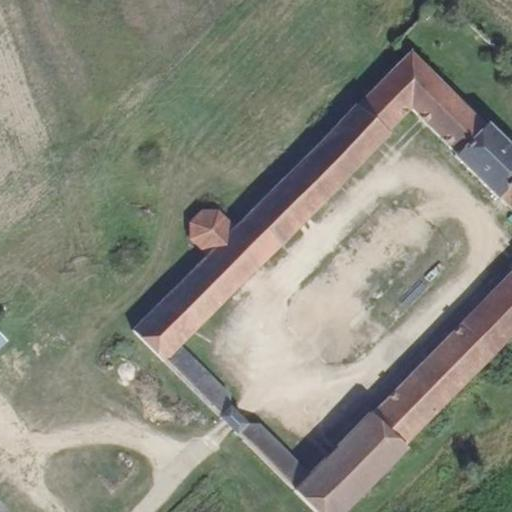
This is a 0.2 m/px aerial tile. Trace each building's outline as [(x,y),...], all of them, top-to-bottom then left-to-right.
[(393,62),(404,51),(396,43),(383,50),(393,62)] [(182,345),(413,107),(511,207),(511,272),(371,412),(311,471),(292,490),(314,511),(339,511),(408,442),(511,337),(511,148),(413,53),(236,225),(219,209),(201,208),(189,221),(190,240),(206,256),(131,331),(164,362),(182,345)] [(235,399),(182,345),(164,362),(217,417),(219,414),(231,403),(235,399)] [(231,403),(219,414),(238,433),(249,421),(231,403)] [(292,490),(311,471),(254,416),(249,421),(238,433),(235,435),(292,490)]
